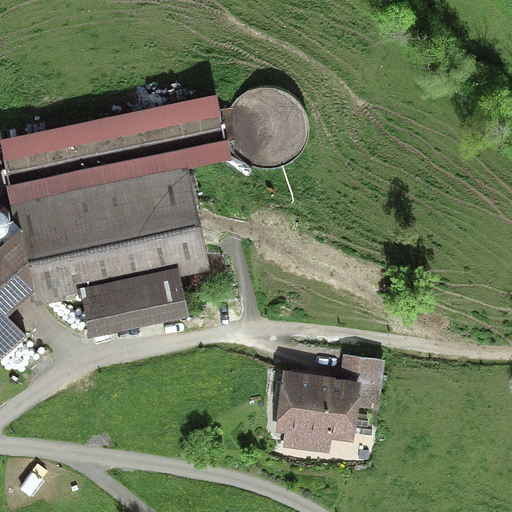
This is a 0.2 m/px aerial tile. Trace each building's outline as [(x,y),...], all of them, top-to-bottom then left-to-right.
[(250,165),(266,168),(283,166),(296,157),(306,143),(309,127),(307,111),(298,97),(284,88),(268,84),(252,87),(238,96),(229,110),(225,126),(228,142),(237,156),(250,165)] [(216,90),(0,134),(0,140),(12,199),(181,164),(230,153),(216,90)] [(174,273),(203,267),(181,164),(12,199),(17,222),(31,288),(34,303),(79,293),(87,329),(182,309),(174,273)] [(0,221),(3,220),(8,213),(9,204),(5,197),(0,193),(0,221)] [(0,304),(7,311),(31,288),(17,222),(0,237),(0,304)] [(0,353),(24,331),(7,311),(0,304),(0,353)] [(77,330),(80,329),(82,327),(84,324),(84,320),(83,317),(81,315),(79,313),(75,313),(72,314),(69,315),(67,319),(67,322),(68,325),(71,329),(75,330),(77,330)] [(26,358),(28,357),(31,355),(32,352),(33,349),(32,345),(30,343),(27,342),(24,341),(20,342),(18,344),(16,347),(15,350),(16,353),(20,357),(23,358),(26,358)] [(15,369),(16,367),(18,365),(18,360),(15,356),(10,354),(6,356),(2,359),(2,362),(4,367),(7,370),(10,370),(15,369)] [(284,426),(347,434),(354,386),(291,378),(284,426)]
